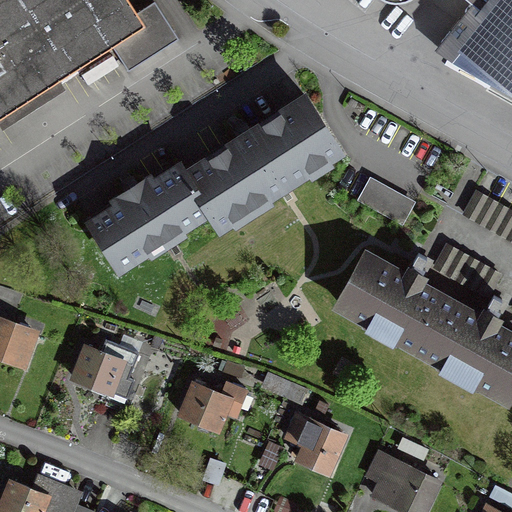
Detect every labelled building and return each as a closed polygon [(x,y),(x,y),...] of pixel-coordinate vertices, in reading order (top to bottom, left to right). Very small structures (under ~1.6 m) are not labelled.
[(179,39),(155,0),(137,12),(129,0),(0,0),(0,118),(113,46),(129,71),(179,39)] [(511,0),(502,0),(454,62),(511,94),(511,0)] [(221,228),(341,151),(305,95),(186,172),(180,163),(180,164),(221,228)] [(114,200),(117,204),(89,222),(120,268),(209,211),(220,229),(221,228),(180,164),(154,181),(151,176),(114,200)] [(511,208),(487,195),(473,221),(511,242),(511,208)] [(505,272),(459,246),(444,272),(491,298),(505,272)] [(398,336),(423,350),(450,302),(420,285),(424,277),(411,269),(409,268),(405,276),(366,255),(339,303),(369,320),(372,316),(400,331),(398,336)] [(480,319),(450,302),(423,350),(444,361),(446,357),(480,376),(478,380),(508,397),(511,389),(511,336),(495,327),(500,319),(485,310),(480,319)] [(34,331),(0,318),(0,354),(22,363),(34,331)] [(122,409),(134,380),(129,378),(139,352),(106,339),(101,351),(87,346),(74,378),(105,390),(101,400),(122,409)] [(304,390),(270,377),(265,392),(299,404),(304,390)] [(181,414),(216,428),(224,409),(236,414),(246,389),(227,381),(222,393),(195,382),(181,414)] [(344,433),(297,413),(287,436),(306,444),(299,459),(327,471),(344,433)] [(367,473),(382,480),(374,495),(394,504),(394,503),(411,511),(422,511),(438,479),(404,463),(405,462),(393,456),(392,457),(378,450),(367,473)] [(92,511),(73,504),(77,492),(44,479),(39,491),(12,479),(0,507),(0,511),(92,511)]
